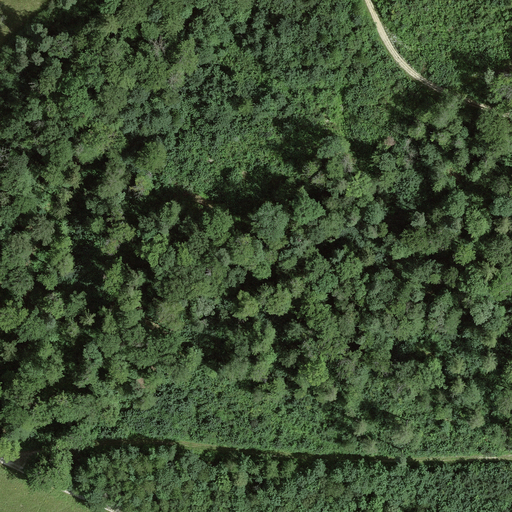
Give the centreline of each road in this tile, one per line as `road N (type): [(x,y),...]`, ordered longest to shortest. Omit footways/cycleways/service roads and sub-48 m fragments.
road 1 (track): [(1,458),(111,442),(316,458),(511,458)]
road 2 (track): [(511,111),(417,78),(394,54),(367,0)]
road 3 (track): [(0,457),(115,511)]
